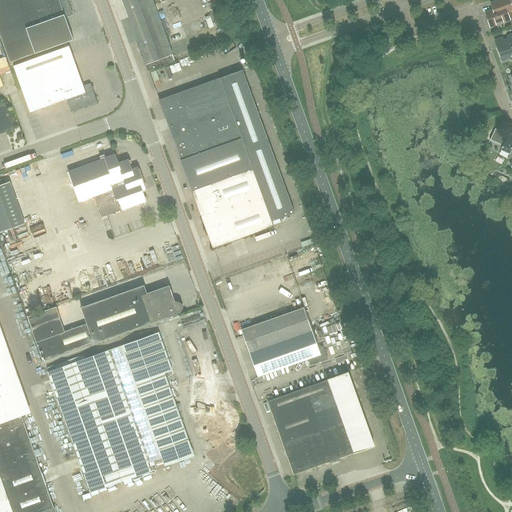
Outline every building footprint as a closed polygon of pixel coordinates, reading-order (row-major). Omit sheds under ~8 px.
[(67,0),(66,0),(65,0),(60,2),(59,0),(0,0),(0,35),(10,63),(35,53),(73,40),(65,17),(72,14),(67,0)] [(174,60),(172,54),(152,0),(123,0),(140,46),(148,69),(174,60)] [(511,18),(511,7),(509,0),(499,0),(495,1),(490,3),(492,10),(485,13),(490,27),(510,20),(511,18)] [(511,34),(507,36),(508,37),(504,45),(497,47),(502,61),(509,58),(511,59),(511,34)] [(30,112),(67,99),(71,111),(96,102),(89,83),(83,86),(69,45),(13,66),(30,112)] [(295,213),(269,143),(263,127),(243,70),(220,78),(159,100),(180,157),(192,190),(202,218),(214,248),(274,227),(272,221),(295,213)] [(0,133),(14,128),(5,102),(0,103),(0,133)] [(495,129),(490,140),(501,145),(502,144),(503,144),(501,150),(509,153),(508,157),(511,159),(511,132),(509,131),(506,138),(504,137),(506,134),(495,129)] [(102,148),(112,144),(110,138),(99,142),(102,148)] [(93,196),(101,217),(123,209),(146,201),(142,190),(146,189),(138,168),(134,169),(132,170),(128,159),(118,163),(115,154),(104,158),(105,158),(68,171),(79,201),(93,196)] [(0,232),(25,224),(10,182),(0,185),(0,232)] [(166,246),(172,263),(178,261),(172,244),(166,246)] [(157,264),(163,262),(160,251),(153,253),(157,264)] [(87,324),(65,331),(56,307),(28,317),(31,327),(43,362),(180,313),(182,311),(182,307),(181,304),(179,302),(175,302),(171,289),(170,287),(168,286),(166,286),(147,293),(144,285),(81,307),(87,324)] [(250,352),(311,331),(304,308),(242,330),(250,352)] [(335,325),(318,329),(319,335),(337,332),(335,325)] [(313,336),(311,331),(250,352),(251,358),(258,376),(308,359),(310,365),(327,359),(323,346),(318,347),(314,336),(313,336)] [(182,453),(192,449),(164,372),(172,370),(159,332),(72,363),(47,372),(90,492),(122,481),(151,470),(148,463),(163,458),(165,466),(185,459),(182,453)] [(0,511),(55,511),(54,507),(39,466),(37,458),(22,416),(23,415),(0,349),(0,511)] [(328,379),(268,401),(294,474),(355,452),(374,445),(348,372),(328,379)] [(185,459),(194,455),(192,449),(182,453),(185,459)] [(149,475),(150,482),(157,481),(156,473),(149,475)]
